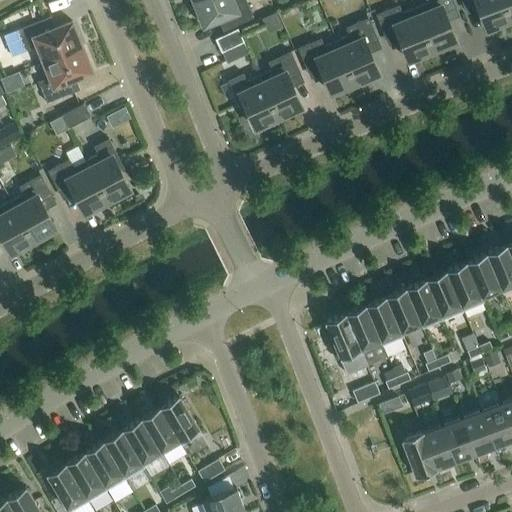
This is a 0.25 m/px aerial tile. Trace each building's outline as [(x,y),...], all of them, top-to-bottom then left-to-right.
[(202,25),(217,19),(222,30),(252,17),(245,0),(199,0),(193,2),(202,25)] [(425,0),(427,2),(414,7),(431,50),(454,41),(443,13),(455,8),(452,0),(425,0)] [(474,0),(486,29),(509,20),(501,0),(460,0),(463,5),(474,0)] [(511,0),(501,0),(509,20),(511,18),(511,0)] [(431,50),(414,7),(401,12),(398,4),(375,14),(384,36),(396,31),(408,60),(431,50)] [(348,34),(336,40),(354,83),(377,73),(365,45),(377,40),(367,17),(345,27),(348,34)] [(36,45),(42,61),(81,46),(71,20),(49,29),(44,18),(17,29),(25,50),(36,45)] [(237,28),(215,38),(221,52),(243,42),(237,28)] [(354,83),(336,40),(323,45),(319,38),(297,47),(307,70),(319,65),(331,93),(354,83)] [(81,46),(42,61),(48,77),(37,81),(46,102),(73,91),(69,80),(91,71),(81,46)] [(271,69),(258,75),(277,117),(300,106),(288,79),(300,73),(289,51),(267,61),(271,69)] [(23,68),(5,76),(11,90),(29,82),(23,68)] [(277,117),(258,75),(245,80),(242,73),(227,79),(237,102),(242,100),(255,127),(277,117)] [(90,117),(83,104),(61,114),(68,128),(90,117)] [(128,104),(110,113),(116,125),(134,116),(128,104)] [(13,121),(1,128),(9,142),(21,135),(13,121)] [(97,153),(85,160),(106,201),(129,189),(115,162),(119,160),(108,138),(93,146),(97,153)] [(106,201),(85,160),(72,166),(68,159),(47,170),(58,192),(70,186),(84,213),(106,201)] [(10,200),(33,241),(55,228),(40,202),(51,195),(39,174),(18,186),(22,193),(10,200)] [(0,233),(10,253),(33,241),(10,200),(0,205),(0,233)] [(511,289),(511,259),(505,243),(485,252),(503,293),(511,289)] [(503,293),(485,252),(465,260),(481,297),(500,289),(502,293),(503,293)] [(483,302),(481,297),(465,260),(445,269),(462,310),(483,302)] [(462,310),(445,269),(425,277),(442,319),(462,310)] [(442,319),(425,277),(404,286),(422,327),(442,319)] [(422,327),(404,286),(384,294),(400,332),(419,323),(421,328),(422,327)] [(400,332),(384,294),(364,303),(382,344),(402,336),(400,332)] [(382,344),(364,303),(344,312),(362,353),(361,348),(379,340),(381,345),(382,344)] [(362,353),(344,312),(323,321),(341,362),(362,353)] [(480,353),(474,337),(464,342),(470,357),(480,353)] [(474,337),(480,353),(491,348),(488,341),(478,345),(474,337)] [(436,359),(438,365),(449,361),(446,354),(436,359)] [(438,365),(436,359),(425,363),(428,370),(438,365)] [(401,364),(393,368),(396,376),(399,383),(409,378),(406,372),(404,373),(401,364)] [(396,376),(393,368),(383,372),(387,380),(385,381),(388,388),(399,383),(396,376)] [(357,402),(378,392),(374,381),(352,390),(357,402)] [(178,394),(158,405),(181,444),(201,432),(178,394)] [(511,434),(511,395),(499,400),(511,434)] [(494,446),(511,439),(511,434),(499,400),(480,408),(494,446)] [(181,444),(158,405),(140,417),(160,451),(178,440),(181,445),(181,444)] [(475,453),(494,446),(480,408),(460,415),(475,453)] [(456,461),(475,453),(460,415),(441,422),(456,461)] [(160,451),(140,417),(121,428),(144,466),(145,466),(142,462),(160,451)] [(436,468),(456,461),(441,422),(422,430),(436,468)] [(144,466),(121,428),(102,439),(125,478),(144,466)] [(436,468),(422,430),(401,437),(415,476),(436,468)] [(125,478),(102,439),(83,450),(106,489),(125,478)] [(106,489),(83,450),(65,461),(88,500),(106,489)] [(197,470),(203,480),(223,469),(217,459),(197,470)] [(88,500),(65,461),(45,473),(68,511),(88,500)] [(180,485),(184,491),(194,485),(186,471),(176,477),(180,485)] [(40,511),(25,485),(5,497),(14,511),(40,511)] [(174,497),(184,491),(180,485),(170,491),(174,497)] [(174,497),(170,491),(168,487),(162,490),(168,500),(174,497)] [(241,511),(244,511),(235,487),(201,500),(205,511),(241,511)] [(145,510),(144,510),(145,511),(156,511),(159,511),(150,496),(140,502),(145,510)] [(14,511),(5,497),(0,499),(0,511),(14,511)]
